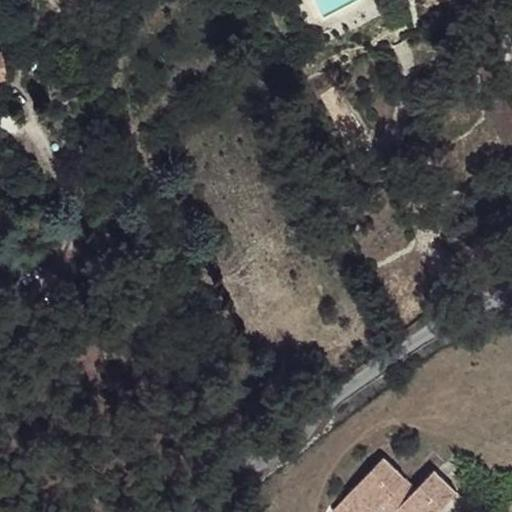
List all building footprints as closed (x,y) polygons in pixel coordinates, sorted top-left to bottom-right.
[(385,460),(357,490),(368,497),(392,464),(385,460)] [(392,464),(368,497),(381,507),(384,503),(393,511),(437,511),(458,490),(438,470),(419,487),(392,464)] [(357,490),(350,498),(361,508),(368,497),(357,490)] [(368,497),(361,508),(364,511),(375,511),(381,507),(368,497)] [(350,498),(338,511),(339,511),(356,511),(361,508),(350,498)]
